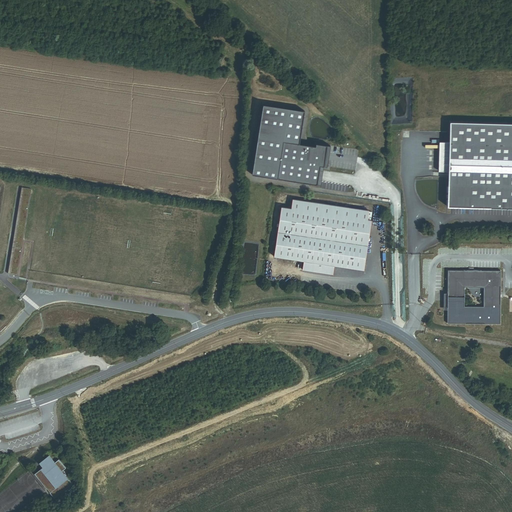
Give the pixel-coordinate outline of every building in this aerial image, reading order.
[(324,166),(327,145),(316,143),(316,144),(315,146),(299,144),(305,111),(263,104),(252,174),(317,185),(319,170),(323,170),(324,166)] [(511,208),(511,123),(450,121),(449,142),(448,171),(447,206),(511,208)] [(448,171),(449,142),(440,142),(439,171),(448,171)] [(12,262),(22,194),(24,194),(25,190),(21,189),(10,262),(12,262)] [(18,278),(30,190),(25,190),(24,194),(22,194),(12,262),(10,262),(8,276),(18,278)] [(362,269),(370,220),(367,219),(368,210),(292,198),(290,207),(281,206),(273,255),(302,260),(301,268),(332,273),(333,265),(362,269)] [(448,270),(448,323),(499,323),(500,271),(448,270)] [(71,484),(61,471),(65,467),(59,458),(55,461),(49,453),(39,461),(42,465),(34,471),(54,498),(71,484)]
